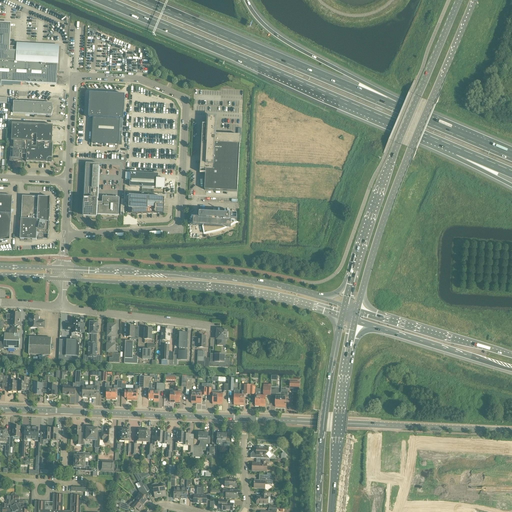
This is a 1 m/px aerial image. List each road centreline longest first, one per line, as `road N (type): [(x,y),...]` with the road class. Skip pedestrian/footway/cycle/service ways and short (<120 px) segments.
road 1 (unclassified): [(69,180),(73,75),(134,77),(184,97),(182,202),(180,224),(171,229),(66,234)]
road 2 (motorway): [(101,0),(457,150)]
road 3 (primary): [(356,310),(394,190),(473,0)]
road 4 (primary): [(459,0),(352,274)]
road 5 (tertiary): [(64,278),(247,290),(342,314)]
road 6 (motorway): [(395,107),(140,0)]
road 7 (tertiary): [(511,431),(244,418)]
road 8 (tertiary): [(319,297),(223,276),(64,267)]
road 9 (tertiary): [(244,418),(17,408)]
road 10 (primary): [(342,314),(317,511)]
road 11 (primary): [(331,511),(354,320)]
road 12 (motorway): [(395,107),(263,26),(246,0)]
road 13 (motorway): [(354,320),(511,369)]
road 14 (motorway): [(511,356),(356,310)]
road 15 (residential): [(401,503),(412,443),(511,449)]
road 16 (residential): [(216,324),(61,308)]
road 17 (motorway): [(511,157),(395,107)]
